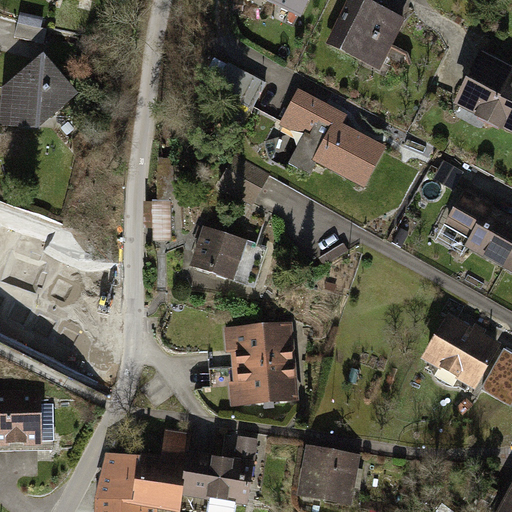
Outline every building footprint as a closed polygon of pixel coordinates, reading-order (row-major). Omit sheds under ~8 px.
[(418,3),(411,0),(355,0),(343,29),(397,52),(418,3)] [(511,41),(496,35),(470,96),(505,111),(502,118),(511,122),(511,41)] [(77,90),(40,47),(0,80),(0,122),(35,125),(77,90)] [(364,99),(310,75),(292,115),(331,133),(326,146),(378,170),(396,130),(358,112),(364,99)] [(269,174),(237,156),(220,186),(252,204),(269,174)] [(500,204),(483,237),(511,253),(511,186),(484,171),(474,190),(500,204)] [(175,243),(174,202),(151,203),(152,244),(175,243)] [(0,226),(0,281),(30,295),(51,250),(0,226)] [(269,249),(200,226),(196,239),(204,241),(195,267),(256,287),(269,249)] [(315,304),(235,309),(240,390),(320,385),(315,304)] [(497,343),(445,314),(420,358),(471,387),(497,343)] [(495,395),(511,400),(511,358),(508,357),(495,395)] [(0,447),(37,446),(36,391),(0,391),(0,447)] [(122,442),(115,511),(169,511),(171,499),(200,502),(201,488),(252,493),(256,451),(226,449),(228,430),(167,425),(165,446),(122,442)] [(327,448),(320,490),(378,499),(384,458),(327,448)]
